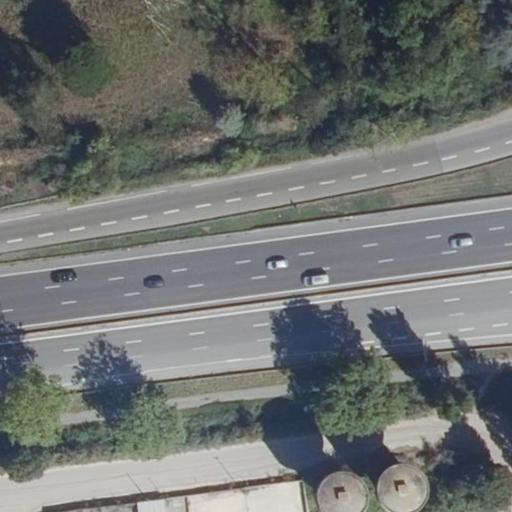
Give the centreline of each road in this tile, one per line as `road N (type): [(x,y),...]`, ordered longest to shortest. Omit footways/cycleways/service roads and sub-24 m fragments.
road 1 (unclassified): [(511,475),(500,452),(435,428),(0,498)]
road 2 (primary): [(511,127),(0,234)]
road 3 (primary): [(0,369),(511,301)]
road 4 (primary): [(511,235),(0,302)]
